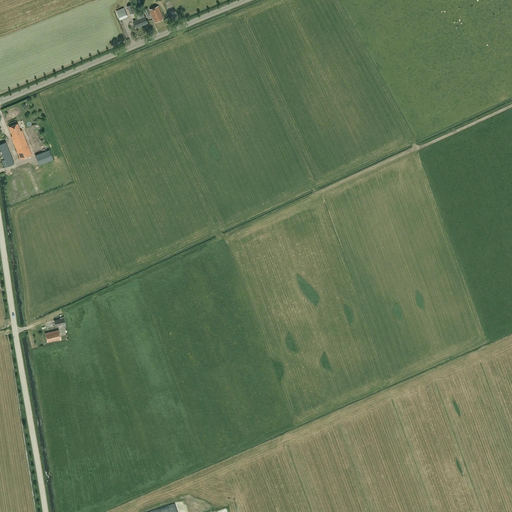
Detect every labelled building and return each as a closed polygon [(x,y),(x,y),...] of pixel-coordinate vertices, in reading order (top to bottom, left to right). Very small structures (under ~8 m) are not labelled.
[(135,13),(132,4),(127,6),(130,15),(135,13)] [(164,19),(158,6),(150,9),(155,22),(164,19)] [(125,10),(117,13),(120,20),(128,16),(125,10)] [(148,23),(147,20),(143,11),(137,14),(139,18),(133,21),(136,28),(148,23)] [(31,154),(22,130),(20,131),(17,123),(9,127),(13,135),(11,136),(20,159),(31,154)] [(41,150),(32,127),(25,130),(35,154),(42,151),(41,150)] [(53,160),(49,150),(42,152),(35,155),(39,165),(53,160)] [(64,318),(54,320),(56,326),(65,324),(64,318)] [(61,340),(59,330),(45,333),(47,342),(60,339),(60,340),(61,340)]
